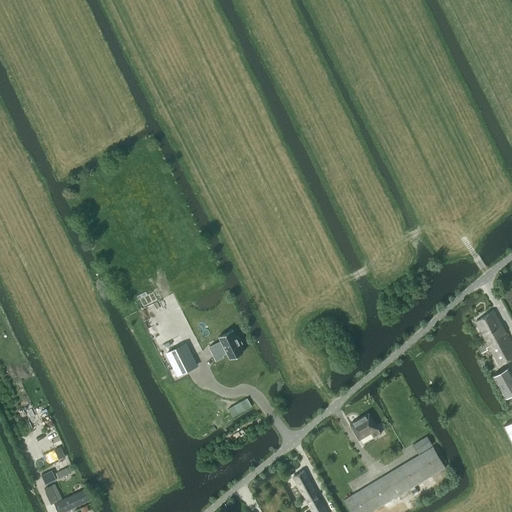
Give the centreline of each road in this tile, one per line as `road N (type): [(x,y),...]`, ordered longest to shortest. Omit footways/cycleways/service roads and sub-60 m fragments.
road 1 (unclassified): [(210,511),(511,255)]
road 2 (unknown): [(290,443),(251,387),(217,399),(182,327)]
